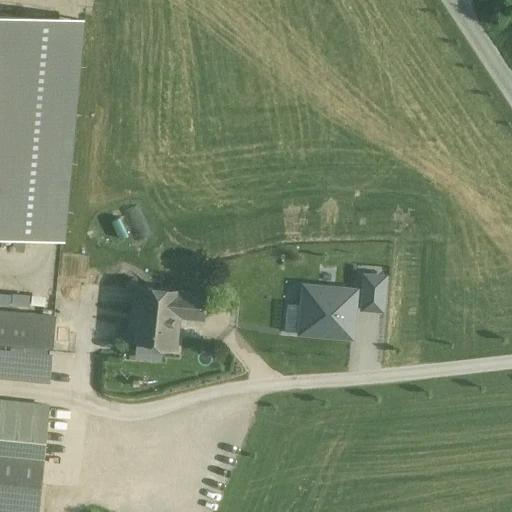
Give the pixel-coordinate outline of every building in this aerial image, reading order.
[(87,24),(0,16),(0,240),(66,247),(87,24)] [(204,291),(137,286),(134,314),(138,319),(136,338),(151,340),(155,345),(174,346),(177,323),(172,318),(173,312),(202,315),(204,291)] [(53,317),(0,311),(0,376),(48,381),(53,317)] [(46,405),(0,400),(0,424),(44,429),(46,405)] [(44,429),(0,424),(0,451),(42,456),(44,429)] [(36,511),(42,456),(0,451),(0,510),(19,511),(36,511)]
